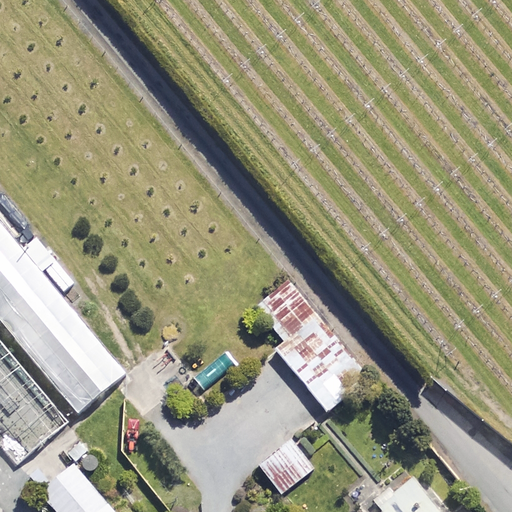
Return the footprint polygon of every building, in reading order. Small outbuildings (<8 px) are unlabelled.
[(27,254),(0,222),(0,320),(79,415),(127,375),(69,305),(45,277),(59,265),(40,243),(27,254)] [(362,370),(289,281),(256,308),(284,342),(288,347),(280,353),(328,412),(350,394),(343,385),(362,370)] [(64,420),(0,342),(0,443),(15,462),(64,420)] [(314,467),(290,441),(265,463),(289,490),(314,467)] [(114,511),(74,465),(41,493),(57,511),(114,511)] [(439,511),(422,489),(393,511),(439,511)]
